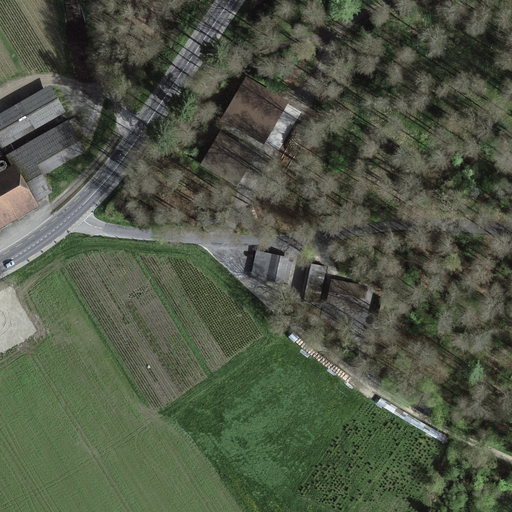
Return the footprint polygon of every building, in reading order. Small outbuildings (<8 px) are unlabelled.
[(50,88),(0,116),(0,144),(1,146),(62,110),(50,88)] [(0,219),(51,190),(42,175),(85,150),(86,150),(68,120),(68,121),(6,155),(12,166),(0,173),(0,219)] [(252,152),(221,134),(203,164),(234,182),(252,152)] [(289,259),(263,254),(258,276),(284,281),(289,259)] [(303,299),(319,302),(326,267),(311,264),(303,299)] [(362,287),(333,281),(329,301),(346,305),(347,300),(359,302),(362,287)]
